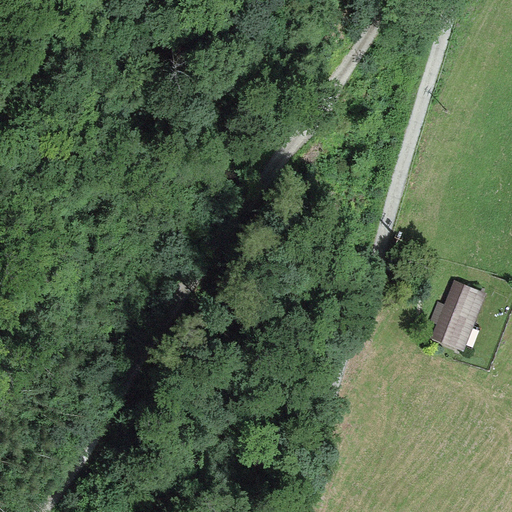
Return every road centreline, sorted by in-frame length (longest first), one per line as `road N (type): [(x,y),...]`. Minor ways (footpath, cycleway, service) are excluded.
road 1 (unclassified): [(37,511),(139,356),(283,174),(386,0)]
road 2 (unclassified): [(453,0),(295,511)]
